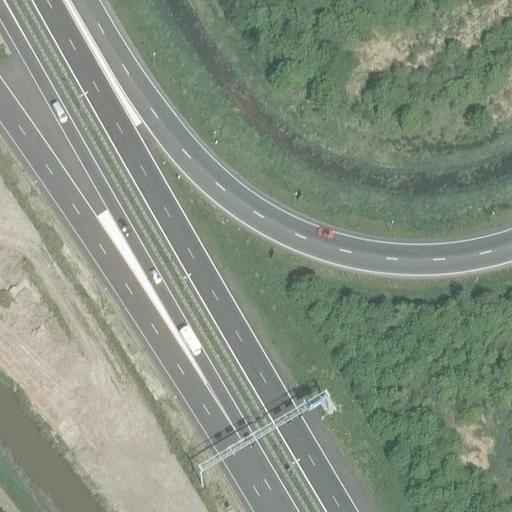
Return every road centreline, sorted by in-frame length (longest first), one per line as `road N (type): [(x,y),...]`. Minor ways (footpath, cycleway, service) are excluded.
road 1 (trunk): [(339,511),(44,0)]
road 2 (trunk): [(511,244),(400,260),(341,250),(261,218),(172,137),(80,0)]
road 3 (trunk): [(0,9),(227,430)]
road 4 (trunk): [(0,100),(227,430)]
